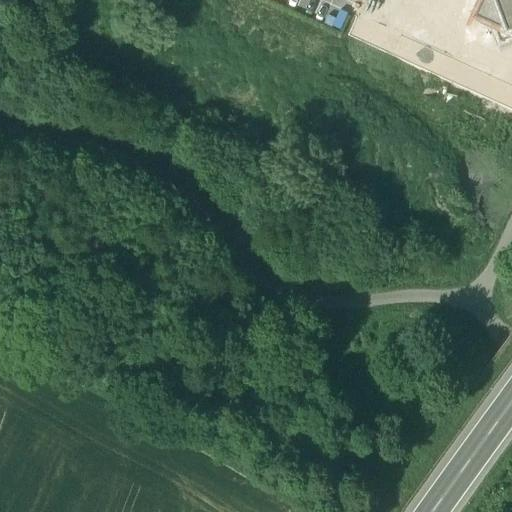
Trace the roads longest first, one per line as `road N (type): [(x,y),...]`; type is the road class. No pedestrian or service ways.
road 1 (track): [(0,139),(109,155),(163,179),(263,286),(292,302),(447,298),(485,322),(511,365)]
road 2 (primary): [(435,511),(511,405)]
